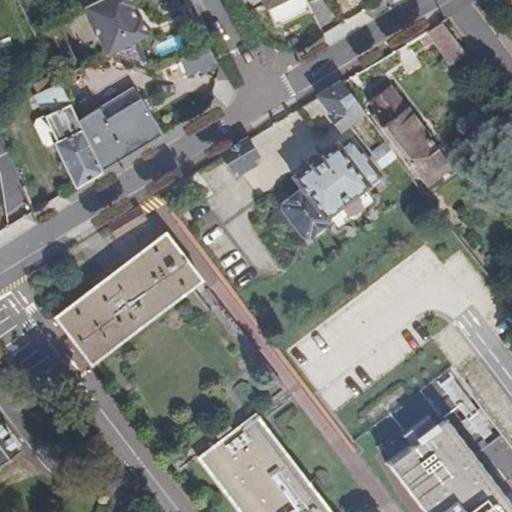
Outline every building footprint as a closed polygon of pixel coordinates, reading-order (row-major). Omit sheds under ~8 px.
[(101,0),(85,8),(107,55),(148,35),(140,19),(136,20),(129,7),(133,5),(130,0),(101,0)] [(303,0),(262,0),(270,17),(303,0)] [(427,36),(446,66),(463,56),(444,25),(427,36)] [(158,56),(181,50),(178,37),(154,43),(158,56)] [(407,74),(421,67),(409,43),(395,50),(407,74)] [(201,51),(179,60),(185,76),(208,66),(201,51)] [(37,95),(52,88),(47,78),(32,84),(37,95)] [(70,107),(101,173),(159,137),(126,81),(70,107)] [(70,107),(60,84),(52,88),(37,95),(36,96),(41,109),(49,106),(51,112),(44,116),(58,144),(56,145),(76,188),(101,173),(70,107)] [(361,111),(342,85),(318,99),(331,116),(328,119),(338,132),(365,115),(361,111)] [(392,87),(371,104),(378,114),(374,116),(422,178),(448,160),(392,87)] [(371,104),(361,111),(365,115),(369,120),(374,116),(378,114),(371,104)] [(58,144),(44,116),(36,120),(36,127),(45,146),(50,148),(56,145),(58,144)] [(245,143),(222,157),(234,178),(254,167),(251,162),(254,160),(245,143)] [(302,193),(281,209),(306,242),(329,224),(326,218),(377,178),(351,144),(340,153),(335,147),(292,180),(302,193)] [(384,169),(398,158),(389,147),(375,156),(384,169)] [(454,168),(448,160),(422,178),(429,187),(454,168)] [(146,217),(140,207),(113,223),(119,234),(146,217)] [(226,317),(162,235),(51,322),(88,369),(94,366),(178,473),(197,460),(236,511),(327,511),(254,416),(285,392),(247,343),(237,350),(217,324),(226,317)] [(511,511),(511,509),(448,426),(390,471),(421,511),(511,511)] [(10,450),(0,435),(0,462),(10,456),(10,450)]
